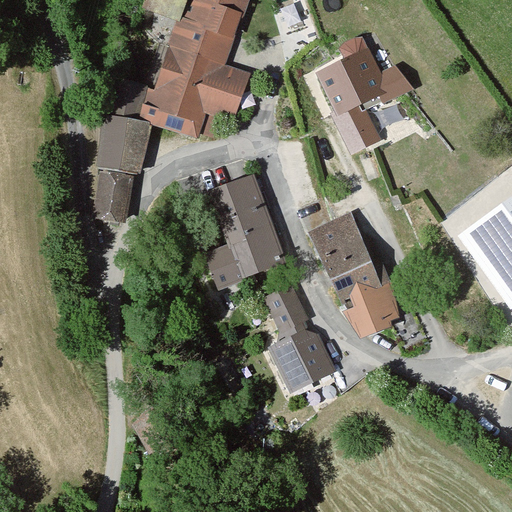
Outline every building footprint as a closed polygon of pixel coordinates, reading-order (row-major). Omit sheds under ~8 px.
[(224,76),(245,0),(149,0),(145,14),(181,24),(159,103),(147,99),(139,126),(146,127),(195,141),(203,115),(232,123),(244,82),(224,76)] [(386,97),(367,63),(323,87),(341,120),(335,123),(355,158),(376,147),(357,113),(386,97)] [(102,177),(131,182),(137,183),(146,127),(139,126),(144,94),(118,89),(112,127),(106,126),(97,176),(102,177)] [(102,177),(96,224),(125,227),(131,182),(102,177)] [(281,270),(250,188),(214,201),(234,254),(206,264),(217,294),(281,270)] [(511,213),(469,244),(511,305),(511,213)] [(345,314),(362,339),(392,329),(349,227),(313,241),(345,314)] [(304,328),(290,295),(269,304),(283,337),(304,328)] [(274,343),(292,392),(339,375),(321,326),(274,343)] [(132,427),(156,465),(179,451),(155,413),(132,427)]
